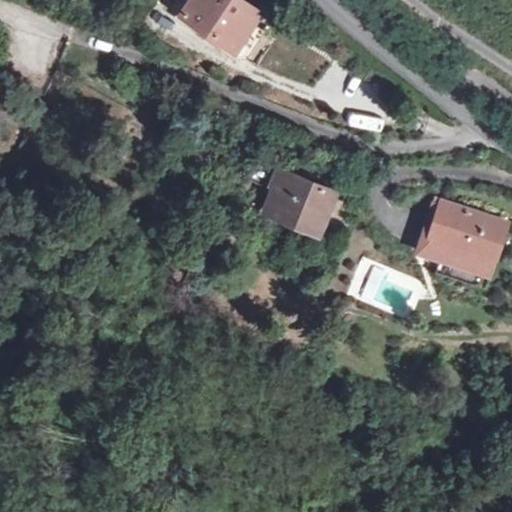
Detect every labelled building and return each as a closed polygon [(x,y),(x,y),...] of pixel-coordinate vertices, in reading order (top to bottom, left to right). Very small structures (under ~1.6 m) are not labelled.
[(192,0),(184,13),(235,48),(252,23),(260,12),(242,0),(192,0)] [(247,56),(264,31),(252,23),(235,48),(247,56)] [(278,168),(271,184),(277,186),(284,170),(278,168)] [(337,193),(284,170),(277,186),(267,209),(320,232),(337,193)] [(426,250),(492,271),(495,260),(507,223),(441,202),(426,250)]
